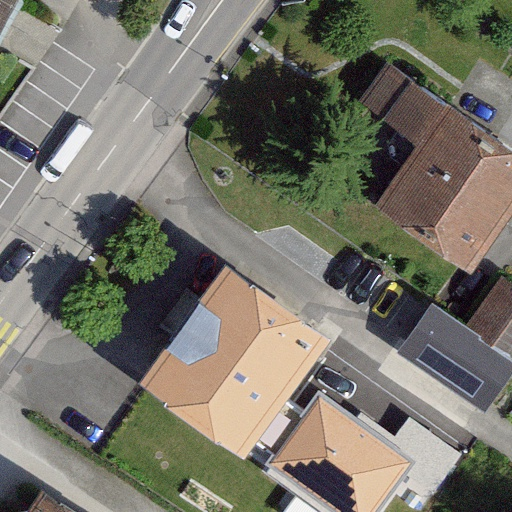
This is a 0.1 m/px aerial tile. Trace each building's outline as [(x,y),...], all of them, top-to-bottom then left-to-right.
[(0,0),(0,18),(10,0),(0,0)] [(511,234),(511,149),(393,67),(364,110),(402,136),(394,148),(398,164),(416,176),(390,214),(482,277),(511,234)] [(315,344),(212,271),(141,372),(242,443),(250,431),(276,449),(302,412),(279,395),(315,344)] [(511,279),(502,273),(467,323),(511,353),(511,279)] [(511,353),(467,323),(430,298),(404,336),(489,394),(511,360),(511,353)] [(98,511),(54,483),(35,511),(98,511)]
